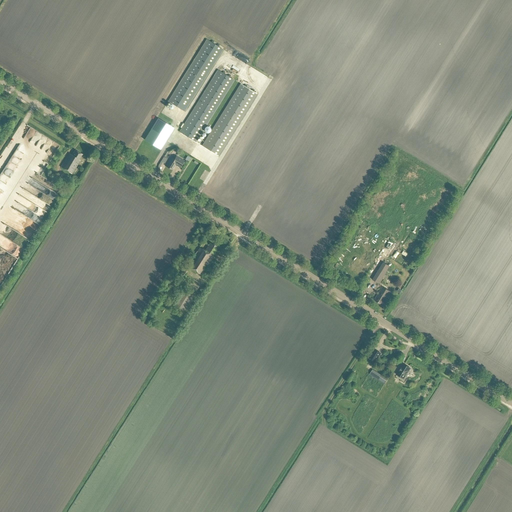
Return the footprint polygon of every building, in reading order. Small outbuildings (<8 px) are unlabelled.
[(184,112),(223,50),(206,39),(167,102),(184,112)] [(195,142),(234,80),(217,70),(179,132),(195,142)] [(202,146),(218,155),(256,94),(241,84),(202,146)] [(160,149),(173,128),(157,118),(144,139),(160,149)] [(79,159),(82,154),(75,150),(72,155),(69,153),(61,167),(72,174),(80,160),(79,159)] [(184,161),(176,156),(174,159),(171,157),(166,166),(172,170),(175,164),(180,167),(184,161)] [(0,239),(14,248),(17,243),(18,244),(20,241),(18,239),(17,240),(0,229),(0,239)] [(213,256),(218,247),(211,243),(205,251),(200,247),(188,266),(180,261),(173,272),(182,277),(189,267),(204,276),(207,270),(205,268),(213,256)] [(372,280),(379,284),(390,267),(383,262),(372,280)] [(185,311),(195,293),(185,286),(173,304),(185,311)] [(384,305),(387,300),(385,299),(390,292),(382,287),(374,300),(380,304),(380,303),(384,305)] [(374,365),(381,354),(374,350),(367,361),(374,365)] [(397,375),(398,375),(404,379),(410,369),(403,364),(401,368),(399,371),(397,375)] [(388,379),(381,375),(378,379),(385,383),(388,379)]
